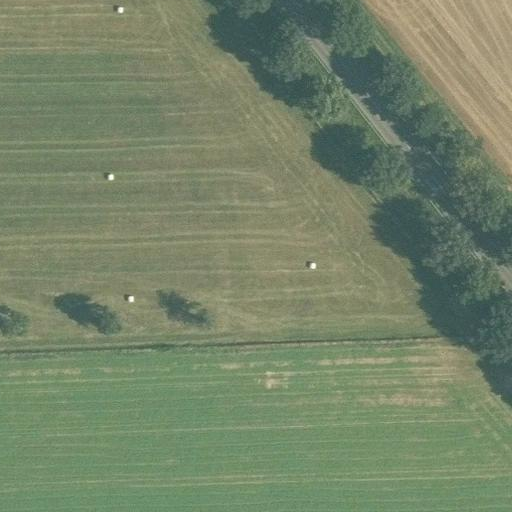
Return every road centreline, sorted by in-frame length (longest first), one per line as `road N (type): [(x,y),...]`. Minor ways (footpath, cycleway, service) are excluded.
road 1 (track): [(511,356),(224,0)]
road 2 (secondary): [(511,278),(284,0)]
road 3 (track): [(362,0),(511,184)]
